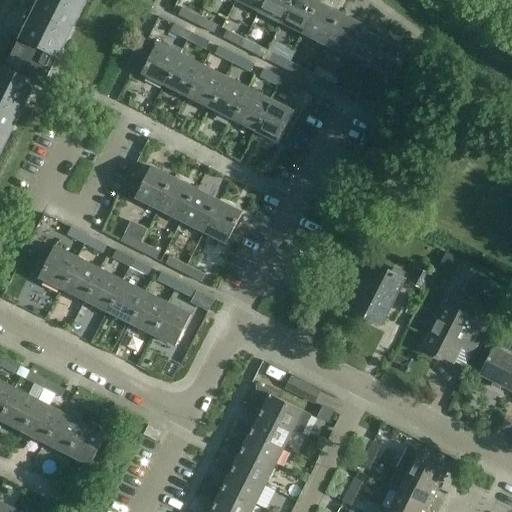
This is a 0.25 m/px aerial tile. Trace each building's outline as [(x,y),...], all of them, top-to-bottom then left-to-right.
[(63,33),(77,6),(64,0),(39,0),(31,16),(63,33)] [(259,12),(264,0),(236,0),(259,12)] [(264,0),(259,12),(281,23),(292,0),(264,0)] [(310,0),(292,0),(281,23),(303,34),(319,4),(310,0)] [(319,4),(303,34),(326,46),(342,16),(319,4)] [(182,7),(179,15),(195,23),(199,16),(182,7)] [(53,54),(63,33),(31,16),(19,40),(23,42),(21,46),(50,61),(53,54)] [(199,16),(195,23),(197,24),(214,33),(218,25),(200,16),(199,16)] [(349,57),(364,27),(342,16),(326,46),(349,57)] [(174,24),(171,31),(187,40),(191,32),(174,24)] [(364,27),(349,57),(372,69),(375,64),(388,39),(364,27)] [(227,30),(224,38),(241,47),(245,39),(227,30)] [(191,32),(187,40),(189,40),(206,49),(210,42),(192,33),(191,32)] [(148,38),(143,48),(144,49),(153,54),(143,74),(164,85),(180,54),(158,43),(149,38),(148,38)] [(245,39),(241,47),(242,47),(260,56),(264,48),(246,39),(245,39)] [(375,64),(372,69),(395,81),(402,66),(411,70),(418,55),(410,51),(410,50),(388,39),(375,64)] [(0,59),(0,65),(30,81),(43,87),(53,67),(58,57),(53,54),(50,61),(21,46),(17,44),(13,52),(6,48),(0,59)] [(219,46),(215,54),(231,63),(236,54),(219,46)] [(272,53),(268,61),(286,69),(290,61),(272,53)] [(180,54),(164,85),(166,85),(187,96),(188,95),(190,90),(203,66),(181,55),(180,54)] [(236,54),(231,63),(233,64),(251,73),(255,65),(255,64),(237,55),(236,54)] [(290,61),(286,69),(286,70),(287,70),(305,79),(309,71),(291,62),(290,61)] [(0,99),(17,108),(30,81),(0,65),(0,99)] [(188,95),(187,96),(188,97),(209,107),(224,76),(204,66),(203,66),(190,90),(188,95)] [(278,86),(282,78),(264,69),(260,77),(278,86)] [(331,92),(335,84),(318,75),(314,84),(331,92)] [(231,119),(247,88),(224,76),(209,107),(231,119)] [(282,78),(278,86),(296,95),(300,87),(282,78)] [(335,84),(331,92),(349,101),(353,93),(335,84)] [(247,88),(231,119),(256,131),(256,130),(256,129),(271,100),(247,88)] [(377,115),(380,107),(362,98),(359,106),(377,115)] [(0,130),(4,133),(17,108),(0,99),(0,130)] [(256,129),(256,131),(278,142),(294,112),(271,100),(256,129)] [(152,167),(136,198),(158,209),(174,178),(152,167)] [(174,178),(158,209),(182,221),(198,190),(174,178)] [(204,232),(220,201),(198,190),(182,221),(204,232)] [(220,201),(204,232),(227,244),(243,212),(220,201)] [(72,228),(68,235),(84,243),(88,236),(72,228)] [(139,250),(143,243),(125,234),(121,241),(139,250)] [(88,236),(84,243),(86,244),(103,253),(107,245),(97,240),(89,236),(88,236)] [(143,243),(139,250),(157,259),(161,252),(143,243)] [(56,246),(40,277),(61,288),(77,257),(56,246)] [(117,250),(113,258),(130,266),(134,259),(117,250)] [(184,273),(187,265),(170,256),(166,264),(184,273)] [(77,257),(61,288),(63,289),(85,300),(101,269),(79,258),(77,257)] [(134,259),(130,266),(131,267),(149,275),(152,268),(135,259),(134,259)] [(382,325),(405,280),(373,264),(350,309),(382,325)] [(187,265),(184,273),(202,282),(206,274),(187,265)] [(101,269),(85,300),(107,311),(123,280),(101,269)] [(422,289),(429,275),(418,269),(411,283),(422,289)] [(161,273),(158,280),(175,289),(178,281),(161,273)] [(123,280),(107,311),(108,312),(131,323),(146,292),(124,280),(123,280)] [(178,281),(175,289),(176,289),(193,298),(197,291),(179,282),(178,281)] [(146,292),(131,323),(152,334),(168,302),(146,292)] [(444,306),(423,347),(454,362),(455,361),(462,347),(464,342),(474,347),(476,348),(491,318),(478,311),(479,310),(449,296),(444,306)] [(490,298),(485,310),(495,315),(501,303),(490,298)] [(168,302),(152,334),(153,335),(176,346),(192,315),(169,303),(168,302)] [(511,355),(495,347),(480,375),(511,391),(511,355)] [(3,357),(0,363),(0,365),(17,374),(21,366),(3,357)] [(6,407),(0,420),(22,431),(38,398),(48,380),(30,371),(26,379),(34,383),(29,394),(16,387),(6,407)] [(314,404),(314,403),(319,392),(292,378),(286,390),(314,404)] [(0,419),(0,420),(16,387),(0,379),(0,419)] [(38,398),(22,431),(44,442),(60,410),(50,404),(55,393),(62,397),(66,389),(48,380),(38,398)] [(261,414),(293,431),(301,434),(311,415),(277,398),(278,395),(258,384),(256,394),(268,400),(263,411),(261,414)] [(89,411),(93,403),(75,394),(72,402),(89,411)] [(261,414),(263,411),(247,402),(247,413),(259,418),(253,429),(252,433),(284,449),(293,431),(261,414)] [(93,403),(89,411),(107,419),(111,412),(93,403)] [(60,410),(44,442),(46,443),(67,454),(84,421),(62,411),(60,410)] [(84,421),(67,454),(68,454),(91,465),(107,433),(85,422),(84,421)] [(252,433),(253,429),(238,421),(237,431),(249,437),(244,447),(242,453),(274,468),(284,449),(252,433)] [(149,424),(144,433),(145,434),(157,440),(161,431),(149,425),(149,424)] [(242,453),(244,447),(229,440),(228,450),(240,455),(234,467),(233,471),(265,486),(274,468),(242,453)] [(367,453),(375,457),(381,446),(373,442),(367,453)] [(407,450),(397,468),(438,489),(447,470),(418,455),(420,452),(409,446),(407,450)] [(369,470),(375,457),(367,453),(361,466),(369,470)] [(233,471),(234,467),(219,458),(219,468),(231,474),(225,485),(224,488),(256,504),(265,486),(233,471)] [(396,468),(387,486),(399,492),(429,507),(438,489),(397,468),(396,468)] [(224,488),(225,485),(210,478),(210,486),(221,492),(216,503),(215,507),(225,511),(252,511),(256,504),(224,488)] [(349,490),(357,494),(363,482),(355,478),(349,490)] [(351,506),(357,494),(349,490),(342,502),(351,506)] [(399,492),(390,510),(393,511),(426,511),(429,507),(399,492)] [(225,511),(215,507),(216,503),(200,494),(201,505),(212,511),(211,511),(225,511)] [(0,511),(15,511),(17,510),(0,501),(0,511)]
